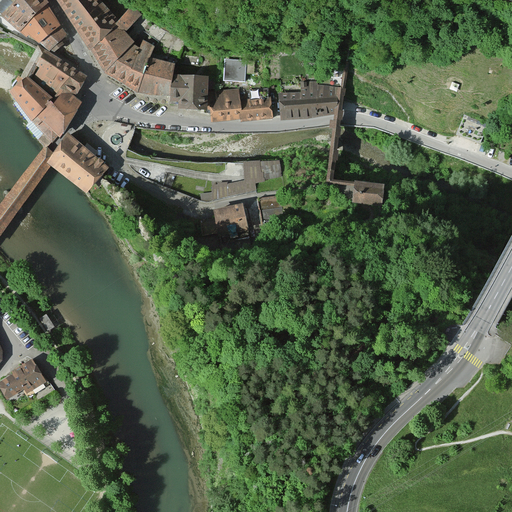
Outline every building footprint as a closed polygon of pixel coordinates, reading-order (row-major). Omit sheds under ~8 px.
[(15,0),(8,6),(39,40),(63,19),(46,0),(15,0)] [(59,0),(112,72),(139,91),(178,98),(178,105),(198,105),(199,111),(215,111),(215,120),(277,121),(274,97),(245,100),(244,90),(217,92),(215,76),(182,75),(182,64),(154,58),(157,47),(147,43),(145,49),(139,46),(141,43),(132,34),(143,19),(132,11),(123,23),(99,0),(59,0)] [(38,49),(27,67),(54,89),(73,65),(39,47),(38,49)] [(248,58),(225,57),(225,81),(248,81),(248,58)] [(52,95),(31,71),(12,85),(34,114),(57,139),(81,102),(75,96),(83,81),(71,74),(52,95)] [(335,114),(338,89),(318,87),(319,83),(299,84),(299,96),(279,97),(280,121),(307,119),(335,114)] [(485,128),(463,118),(455,134),(478,144),(485,128)] [(105,176),(109,171),(70,141),(62,151),(48,170),(87,199),(91,195),(103,178),(105,176)] [(280,160),(261,162),(263,182),(282,177),(280,160)] [(212,192),(200,193),(201,200),(212,200),(256,191),(256,183),(263,182),(261,162),(243,163),(244,180),(227,184),(227,182),(217,183),(218,184),(212,185),(212,192)] [(385,184),(355,180),(355,184),(353,200),(382,204),(385,184)] [(280,197),(259,201),(262,220),(283,217),(280,197)] [(244,206),(215,212),(220,237),(249,231),(244,206)] [(196,213),(181,212),(180,222),(197,224),(213,226),(215,216),(196,213)] [(46,316),(40,319),(48,332),(54,328),(46,316)] [(51,382),(36,360),(8,378),(9,380),(2,384),(13,400),(27,391),(30,395),(51,382)]
